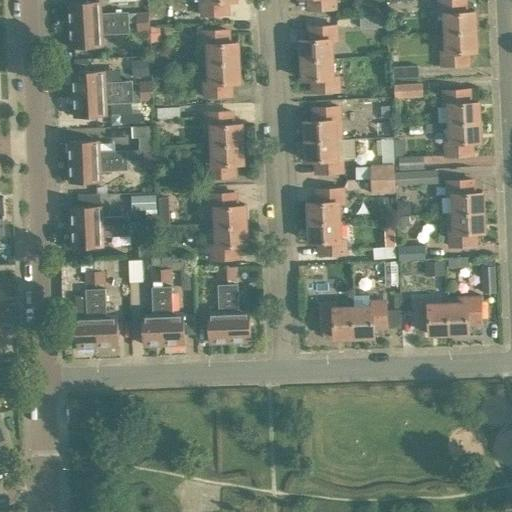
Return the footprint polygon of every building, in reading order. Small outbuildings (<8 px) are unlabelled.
[(207,0),(207,2),(201,2),(202,16),(229,14),(228,1),(236,1),(236,0),(207,0)] [(309,0),(310,9),(336,8),(335,0),(309,0)] [(371,0),(372,16),(386,15),(385,0),(371,0)] [(474,12),(466,12),(465,0),(439,0),(440,14),(445,14),(446,33),(475,31),(474,12)] [(129,11),(100,13),(99,2),(69,3),(71,26),(129,22),(129,11)] [(149,13),(137,13),(137,23),(149,22),(149,13)] [(129,22),(71,26),(72,48),(102,46),(101,34),(130,33),(129,22)] [(149,22),(137,23),(138,33),(150,32),(149,22)] [(310,26),(311,39),(302,39),(303,59),(333,58),(332,40),(337,39),(337,25),(310,26)] [(160,27),(150,27),(151,41),(161,41),(160,27)] [(238,42),(229,43),(229,30),(202,31),(203,46),(209,45),(210,64),(239,62),(238,42)] [(446,33),(447,51),(441,51),(442,65),(468,64),(468,51),(476,51),(475,31),(446,33)] [(334,76),(333,58),(303,59),(304,79),(313,79),(313,92),(340,90),(339,76),(334,76)] [(132,60),(133,76),(149,75),(148,59),(132,60)] [(210,64),(211,82),(205,83),(206,97),(232,96),(231,83),(240,82),(239,62),(210,64)] [(418,66),(393,67),(394,78),(419,77),(418,66)] [(104,70),(73,72),(75,94),(133,91),(133,80),(104,82),(104,70)] [(420,92),(419,80),(394,82),(395,93),(420,92)] [(152,82),(140,82),(140,92),(153,91),(152,82)] [(478,102),(470,102),(469,89),(443,90),(444,104),(449,104),(450,122),(479,122),(478,102)] [(133,91),(75,94),(76,117),(106,115),(105,103),(134,101),(133,91)] [(153,91),(140,92),(141,102),(153,101),(153,91)] [(180,106),(158,107),(158,119),(180,118),(180,106)] [(314,107),(315,121),(305,121),(306,141),(336,140),(342,140),(340,106),(314,107)] [(241,124),(233,124),(232,111),(206,112),(207,127),(213,126),(214,145),(242,143),(241,124)] [(389,122),(377,122),(378,134),(389,134),(389,122)] [(471,142),(480,141),(479,122),(450,122),(435,123),(435,128),(450,127),(451,141),(445,141),(446,156),(472,154),(471,142)] [(155,126),(134,127),(134,138),(140,137),(140,150),(143,150),(156,150),(155,137),(155,126)] [(393,137),(383,137),(384,161),(393,161),(393,157),(393,137)] [(140,150),(99,151),(99,140),(70,141),(71,162),(128,160),(144,160),(156,159),(156,150),(143,150),(140,150)] [(336,140),(306,141),(307,160),(316,160),(317,173),(343,172),(342,158),(337,158),(336,140)] [(214,145),(214,164),(208,164),(209,178),(235,177),(234,164),(243,163),(242,143),(214,145)] [(424,155),(399,156),(400,169),(424,168),(424,155)] [(156,169),(156,159),(144,160),(144,170),(156,169)] [(128,160),(71,162),(71,184),(100,183),(100,171),(128,170),(128,160)] [(394,184),(394,171),(394,164),(371,164),(372,192),(395,191),(394,184)] [(423,170),(394,171),(394,184),(424,183),(423,170)] [(482,192),(474,192),(473,179),(447,181),(448,195),(453,194),(454,213),(483,212),(482,192)] [(317,189),(318,202),(309,202),(310,222),(339,221),(338,202),(344,202),(343,187),(317,189)] [(245,205),(236,206),(236,193),(210,194),(210,208),(216,208),(217,226),(246,225),(245,205)] [(155,197),(132,198),(133,211),(155,210),(155,197)] [(406,204),(399,204),(399,216),(411,215),(411,207),(406,204)] [(130,215),(101,216),(101,207),(72,208),(74,248),(102,247),(102,236),(130,235),(130,215)] [(169,210),(160,210),(161,226),(169,226),(169,210)] [(483,212),(454,213),(448,213),(450,246),(476,245),(475,232),(484,232),(483,212)] [(159,215),(146,216),(147,225),(159,225),(159,215)] [(410,218),(398,219),(398,230),(404,230),(410,224),(410,218)] [(339,221),(310,222),(311,242),(319,241),(320,255),(346,254),(345,239),(340,240),(339,221)] [(159,225),(147,225),(147,235),(160,234),(159,225)] [(217,226),(218,245),(213,245),(213,259),(239,258),(239,245),(247,245),(246,225),(217,226)] [(395,230),(387,230),(387,247),(395,247),(395,230)] [(159,238),(139,239),(140,256),(160,256),(159,238)] [(424,258),(424,245),(398,246),(399,259),(424,258)] [(387,247),(373,248),(374,259),(396,258),(395,247),(387,247)] [(142,283),(141,258),(129,259),(130,284),(142,283)] [(171,259),(161,260),(162,282),(172,282),(171,259)] [(162,282),(161,260),(151,260),(152,283),(162,282)] [(127,261),(115,262),(116,277),(128,276),(127,261)] [(385,285),(399,284),(398,261),(384,261),(385,285)] [(444,261),(425,261),(425,275),(444,274),(444,261)] [(227,279),(227,267),(218,267),(219,280),(227,279)] [(227,267),(227,279),(238,279),(237,267),(227,267)] [(495,269),(482,270),(482,288),(483,293),(495,293),(495,287),(495,269)] [(96,283),(95,271),(86,271),(87,283),(96,283)] [(95,271),(96,283),(105,283),(105,271),(95,271)] [(218,284),(219,313),(209,313),(210,342),(230,341),(228,284),(218,284)] [(250,312),(239,312),(238,284),(228,284),(230,341),(250,340),(250,312)] [(152,287),(153,315),(143,315),(144,344),(164,343),(162,286),(152,287)] [(172,286),(162,286),(164,343),(185,342),(184,314),(173,314),(172,286)] [(106,288),(96,289),(98,345),(119,345),(118,316),(107,317),(106,288)] [(86,289),(87,317),(76,318),(77,346),(98,345),(96,289),(86,289)] [(469,332),(468,323),(481,323),(480,297),(447,298),(447,304),(449,333),(469,332)] [(447,304),(430,305),(430,299),(415,299),(416,326),(430,325),(430,334),(449,333),(447,304)] [(372,301),(372,307),(353,307),(354,337),(374,336),(374,327),(387,326),(386,300),(372,301)] [(353,307),(335,308),(335,303),(321,303),(322,329),(335,328),(335,337),(354,337),(353,307)]
